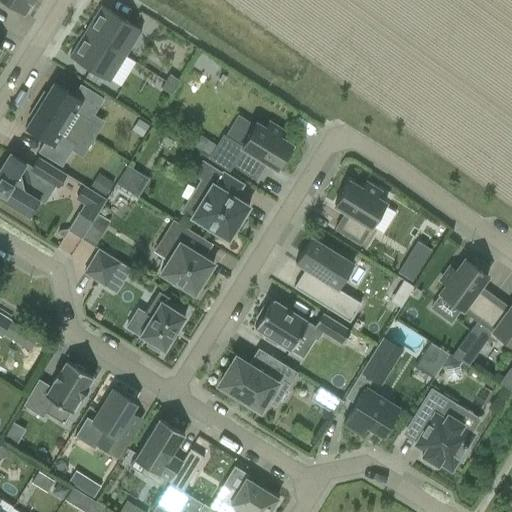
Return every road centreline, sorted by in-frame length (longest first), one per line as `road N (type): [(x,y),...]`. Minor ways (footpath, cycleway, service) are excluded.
road 1 (residential): [(511,253),(355,140),(339,139),(320,154),(173,398)]
road 2 (residential): [(173,398),(73,332),(58,277),(0,240)]
road 3 (residential): [(315,483),(173,398)]
road 4 (residential): [(315,483),(321,472),(362,466),(435,511)]
road 5 (residential): [(63,0),(0,110)]
